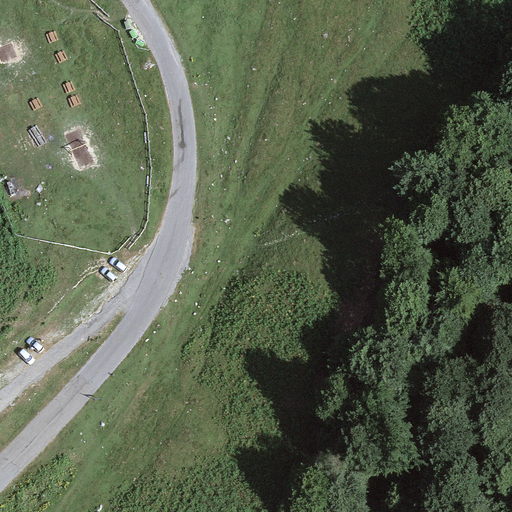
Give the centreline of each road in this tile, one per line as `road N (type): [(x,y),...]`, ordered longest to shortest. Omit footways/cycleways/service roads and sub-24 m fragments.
road 1 (tertiary): [(137,0),(164,44),(184,120),(164,264),(151,299),(98,373),(0,464)]
road 2 (track): [(151,299),(165,323),(118,438),(64,511)]
